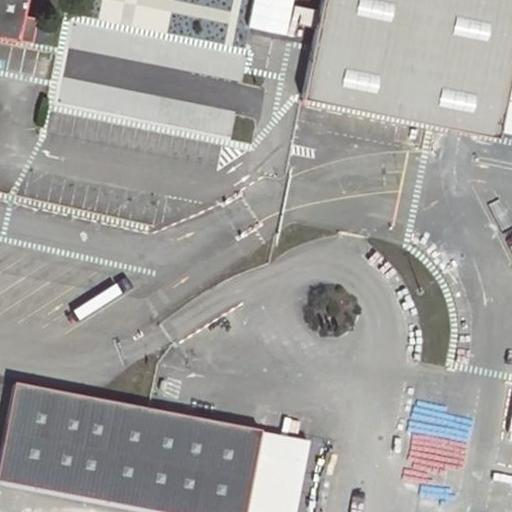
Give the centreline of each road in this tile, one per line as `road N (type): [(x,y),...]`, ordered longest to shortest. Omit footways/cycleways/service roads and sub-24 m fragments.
road 1 (unknown): [(0,348),(61,331),(108,305),(208,227),(285,189),(427,167),(509,176)]
road 2 (unknown): [(462,511),(500,290),(509,176)]
